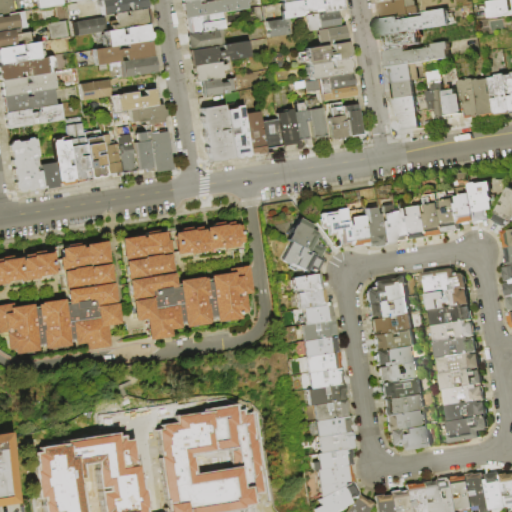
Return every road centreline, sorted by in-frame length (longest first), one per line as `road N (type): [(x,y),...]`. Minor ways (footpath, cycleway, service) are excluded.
road 1 (tertiary): [(383,160),(0,222)]
road 2 (residential): [(511,450),(479,249)]
road 3 (residential): [(342,271),(374,472)]
road 4 (residential): [(160,0),(191,191)]
road 5 (residential): [(357,0),(383,160)]
road 6 (residential): [(479,249),(342,271)]
road 7 (residential): [(374,472),(511,450)]
road 8 (tertiary): [(511,139),(383,160)]
